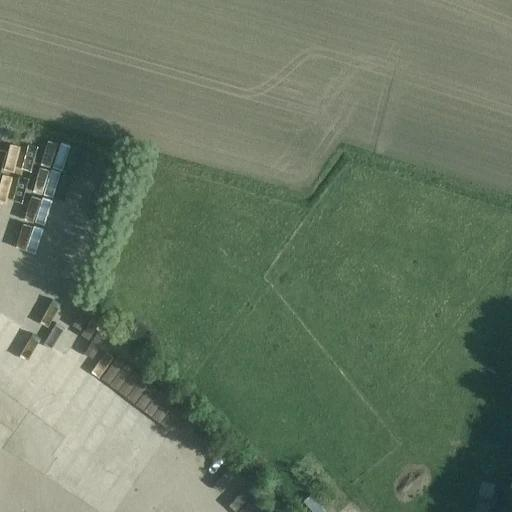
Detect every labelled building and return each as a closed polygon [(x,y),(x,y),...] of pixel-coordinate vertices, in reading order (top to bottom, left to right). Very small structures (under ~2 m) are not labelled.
[(37,170),(79,183),(85,164),(42,151),(37,170)] [(20,197),(30,201),(36,184),(26,181),(20,197)] [(53,210),(81,216),(85,197),(57,191),(53,210)] [(92,273),(102,247),(93,244),(83,269),(92,273)] [(4,291),(20,297),(25,280),(9,274),(4,291)]
